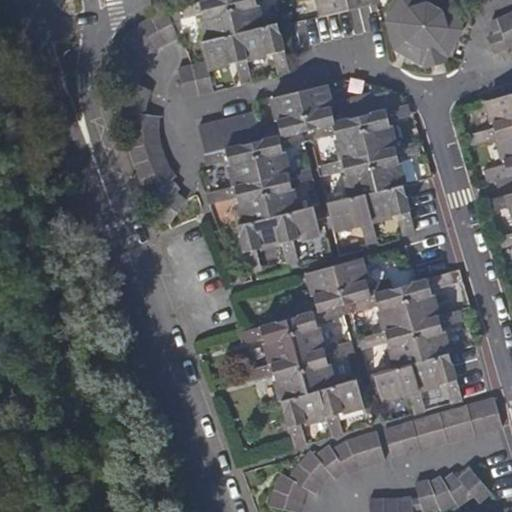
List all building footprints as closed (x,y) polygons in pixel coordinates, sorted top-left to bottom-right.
[(202,14),(209,40),(235,33),(227,0),(212,0),(180,8),(183,19),(202,14)] [(227,0),(235,33),(240,32),(263,27),(256,1),(260,0),(227,0)] [(349,10),(346,0),(318,0),(323,17),(349,10)] [(346,0),(349,10),(375,4),(374,0),(346,0)] [(452,2),(447,0),(400,0),(388,22),(396,49),(419,62),(424,61),(427,68),(445,62),(444,55),(447,55),(460,30),(452,2)] [(167,12),(151,19),(165,43),(178,39),(167,12)] [(508,47),(511,44),(511,19),(509,15),(498,20),(503,33),(508,47)] [(293,22),(300,47),(322,41),(315,16),(293,22)] [(137,28),(155,50),(165,43),(151,19),(147,21),(137,28)] [(263,27),(240,32),(247,60),(272,53),(278,74),(289,71),(277,23),(263,27)] [(125,40),(129,44),(146,59),(150,54),(155,50),(137,28),(133,31),(125,40)] [(252,80),(247,60),(240,32),(235,33),(209,40),(202,41),(208,65),(209,69),(234,62),(240,83),(252,80)] [(494,52),(508,47),(503,33),(489,38),(494,52)] [(119,57),(142,73),(151,64),(146,59),(129,44),(119,57)] [(111,72),(124,79),(136,84),(142,73),(119,57),(111,72)] [(193,69),(200,96),(215,92),(209,69),(208,65),(193,69)] [(200,96),(193,69),(179,72),(186,99),(200,96)] [(118,94),(146,103),(150,91),(136,84),(124,79),(118,94)] [(354,118),(354,117),(352,107),(331,112),(325,85),(298,92),(307,130),(312,129),(354,118)] [(278,125),(258,130),(261,141),(299,132),(307,130),(298,92),(271,98),(278,125)] [(511,135),(511,93),(487,101),(495,128),(475,134),(478,145),(498,139),(511,135)] [(146,103),(118,94),(115,111),(129,114),(143,115),(146,103)] [(369,153),(395,147),(388,121),(409,116),(407,104),(360,116),(369,153)] [(252,143),(261,141),(258,130),(254,112),(240,116),(246,144),(252,143)] [(129,114),(129,131),(157,129),(158,118),(143,115),(129,114)] [(226,120),(233,148),(246,144),(240,116),(226,120)] [(335,135),(342,160),(369,153),(360,116),(354,117),(354,118),(312,129),(315,140),(335,135)] [(220,151),(233,148),(226,120),(212,123),(220,151)] [(199,126),(206,154),(220,151),(212,123),(199,126)] [(157,129),(129,131),(131,149),(159,143),(157,129)] [(261,141),(252,143),(262,180),(288,173),(282,148),(302,143),(299,132),(261,141)] [(489,182),(511,175),(511,135),(498,139),(505,165),(485,170),(489,182)] [(369,153),(378,190),(404,184),(398,158),(418,153),(415,142),(395,147),(369,153)] [(159,143),(131,149),(135,164),(162,154),(159,143)] [(220,151),(206,154),(209,166),(228,162),(235,186),(262,180),(252,143),(246,144),(233,148),(220,151)] [(351,197),(365,193),(378,190),(369,153),(342,160),(321,165),(324,177),(345,171),(351,197)] [(142,180),(167,166),(162,154),(135,164),(142,180)] [(142,180),(151,195),(170,180),(174,176),(167,166),(142,180)] [(271,216),(274,215),(298,210),(291,185),(312,179),(309,168),(288,173),(262,180),(271,216)] [(158,210),(175,193),(178,189),(170,180),(151,195),(147,198),(158,210)] [(237,199),(244,223),(271,216),(262,180),(235,186),(214,192),(217,203),(237,199)] [(405,186),(404,184),(378,190),(365,193),(372,221),(398,215),(403,235),(415,231),(404,186),(405,186)] [(175,193),(158,210),(155,215),(168,225),(184,201),(175,193)] [(377,241),(372,221),(365,193),(351,197),(327,203),(334,230),(361,223),(366,244),(377,241)] [(511,193),(488,201),(491,212),(511,206),(511,209),(511,193)] [(298,210),(274,215),(281,243),(286,264),(298,260),(293,241),(320,234),(314,206),(298,210)] [(281,243),(274,215),(271,216),(244,223),(237,225),(250,273),(261,269),(256,249),(281,243)] [(511,233),(498,238),(501,249),(511,245),(511,233)] [(354,301),(391,290),(388,280),(368,285),(362,266),(360,259),(334,266),(344,303),(354,301)] [(344,303),(334,266),(307,274),(309,281),(314,301),(295,307),(297,317),(333,307),(344,303)] [(402,287),(413,324),(438,317),(431,291),(451,285),(448,274),(417,282),(402,287)] [(391,290),(354,301),(357,312),(378,306),(385,332),(413,324),(402,287),(391,290)] [(287,320),(298,357),(323,349),(316,324),(336,318),(333,307),(297,317),(287,320)] [(413,324),(423,361),(448,354),(440,328),(462,322),(459,311),(438,317),(413,324)] [(263,339),(270,365),(298,357),(287,320),(246,332),(240,333),(243,345),(263,339)] [(396,369),(412,364),(423,361),(413,324),(385,332),(364,338),(368,349),(388,343),(396,369)] [(318,391),(333,386),(326,361),(347,355),(343,343),(323,349),(298,357),(308,393),(318,391)] [(423,361),(412,364),(420,391),(445,384),(451,404),(461,401),(448,354),(423,361)] [(274,376),(280,401),(308,393),(298,357),(270,365),(250,370),(254,382),(274,376)] [(426,411),(420,391),(412,364),(396,369),(373,375),(381,402),(408,394),(414,414),(426,411)] [(318,391),(325,418),(331,438),(343,435),(337,414),(365,406),(357,379),(333,386),(318,391)] [(300,425),(325,418),(318,391),(308,393),(280,401),(294,448),(305,445),(300,425)] [(480,403),(467,407),(475,434),(488,430),(484,416),(480,403)] [(467,407),(453,411),(462,438),(475,434),(467,407)] [(448,442),(462,438),(453,411),(440,415),(448,442)] [(499,411),(484,416),(488,430),(503,426),(499,411)] [(440,415),(425,419),(434,446),(448,442),(440,415)] [(425,419),(412,423),(420,450),(434,446),(425,419)] [(412,423),(398,427),(406,455),(420,450),(412,423)] [(406,455),(398,427),(384,431),(392,459),(406,455)] [(376,433),(362,437),(370,465),(384,460),(376,433)] [(346,444),(359,469),(370,465),(362,437),(346,444)] [(359,469),(346,444),(332,451),(346,470),(349,474),(359,469)] [(328,447),(316,458),(331,474),(336,478),(346,470),(332,451),(328,447)] [(299,466),(322,483),(331,474),(316,458),(311,453),(299,466)] [(290,480),(308,490),(315,494),(322,483),(299,466),(290,480)] [(459,480),(472,496),(479,504),(492,493),(471,470),(459,480)] [(454,475),(443,482),(455,502),(458,505),(472,496),(459,480),(454,475)] [(275,491),(302,501),(308,490),(290,480),(282,476),(275,491)] [(441,479),(429,483),(439,507),(441,510),(455,502),(443,482),(441,479)] [(422,511),(424,511),(439,507),(429,483),(428,481),(415,485),(422,511)] [(298,511),(302,501),(275,491),(270,508),(293,511),(298,511)] [(399,500),(399,511),(412,511),(411,499),(399,500)] [(369,500),(369,511),(384,511),(384,500),(369,500)] [(384,500),(384,511),(399,511),(399,500),(384,500)]
